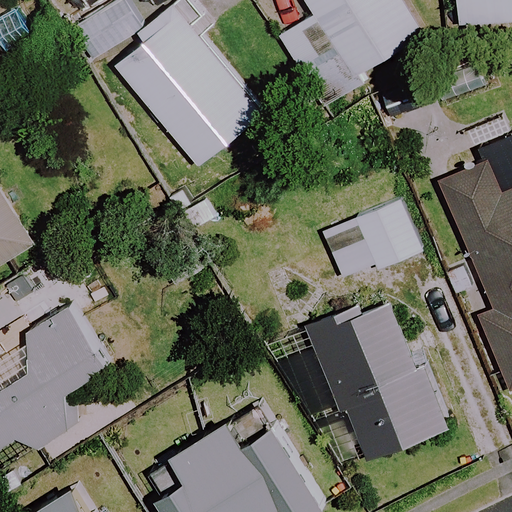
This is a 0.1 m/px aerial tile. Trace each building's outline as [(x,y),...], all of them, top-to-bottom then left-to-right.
[(117,0),(98,13),(89,0),(69,0),(61,6),(94,57),(138,28),(119,0),(117,0)] [(428,28),(409,0),(309,0),(317,10),(280,34),(322,98),(428,28)] [(511,0),(460,0),(461,19),(511,16),(511,0)] [(266,109),(177,1),(142,29),(147,36),(119,59),(203,161),(266,109)] [(511,136),(439,165),(481,274),(459,282),(500,389),(511,384),(511,136)] [(0,262),(35,240),(0,183),(0,262)] [(424,246),(402,193),(325,226),(346,278),(424,246)] [(308,325),(343,410),(352,407),(371,455),(450,423),(424,357),(416,360),(389,293),(308,325)] [(112,360),(74,300),(26,330),(30,338),(0,356),(0,446),(26,430),(37,447),(82,418),(64,390),(112,360)] [(234,511),(288,474),(244,412),(187,452),(228,511),(234,511)] [(190,511),(170,481),(124,511),(190,511)]
